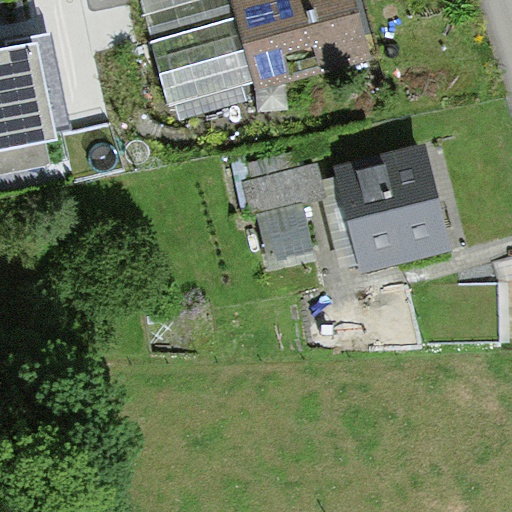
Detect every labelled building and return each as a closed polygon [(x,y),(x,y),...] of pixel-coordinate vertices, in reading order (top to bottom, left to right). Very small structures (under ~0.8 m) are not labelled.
[(256,91),(371,62),(354,0),(140,0),(169,107),(176,105),(180,119),(258,99),(256,91)] [(37,42),(54,133),(72,129),(52,31),(5,40),(8,48),(37,42)] [(54,133),(37,42),(8,48),(0,49),(0,149),(47,140),(55,139),(54,133)] [(0,175),(52,166),(47,140),(0,149),(0,175)] [(361,275),(453,252),(426,144),(335,167),(337,177),(359,263),(361,275)] [(321,181),(317,163),(242,181),(250,216),(256,215),(302,203),(321,198),(325,197),(321,181)] [(342,268),(359,263),(337,177),(321,181),(325,197),(321,198),(342,268)] [(315,251),(302,203),(256,215),(268,262),(315,251)]
